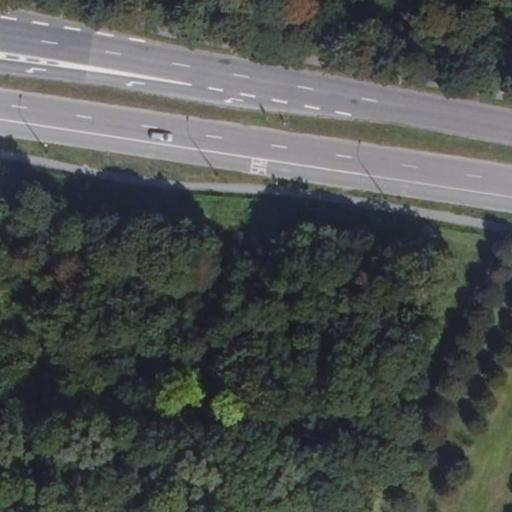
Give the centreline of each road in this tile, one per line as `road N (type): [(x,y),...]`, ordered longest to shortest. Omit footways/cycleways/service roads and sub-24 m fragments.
road 1 (primary): [(0,104),(511,185)]
road 2 (primary): [(275,83),(0,34)]
road 3 (primary): [(275,83),(223,98),(0,68)]
road 4 (primary): [(511,128),(275,83)]
